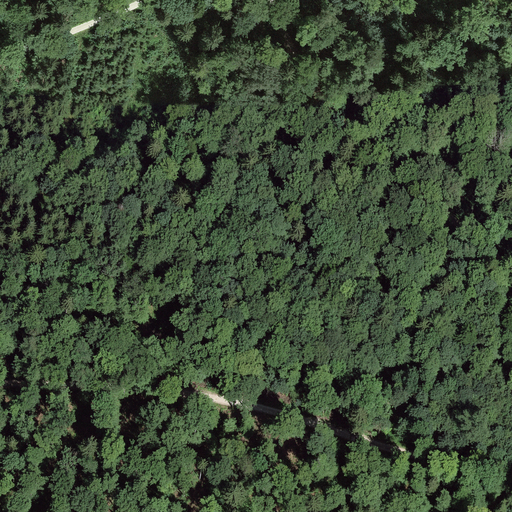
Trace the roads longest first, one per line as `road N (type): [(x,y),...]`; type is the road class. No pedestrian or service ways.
road 1 (track): [(511,477),(214,397),(0,382)]
road 2 (track): [(270,0),(306,69),(360,140),(511,267)]
road 3 (track): [(152,0),(0,54)]
